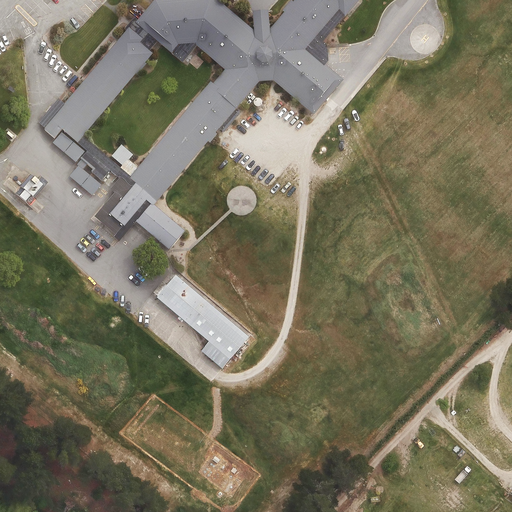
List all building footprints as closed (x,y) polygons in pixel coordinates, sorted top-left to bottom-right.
[(152,206),(266,77),(311,117),(343,82),(310,53),(357,0),(293,0),(259,38),(215,0),(176,0),(152,3),(42,129),(55,141),(61,133),(85,154),(79,161),(104,183),(113,173),(125,184),(94,219),(113,236),(145,200),(152,206)] [(11,177),(5,184),(23,200),(29,193),(32,196),(43,183),(32,173),(24,182),(16,175),(13,178),(11,177)] [(187,235),(157,209),(141,227),(170,253),(187,235)] [(251,340),(179,276),(157,301),(229,365),(251,340)] [(511,341),(511,330),(505,327),(498,342),(509,347),(511,341)]
